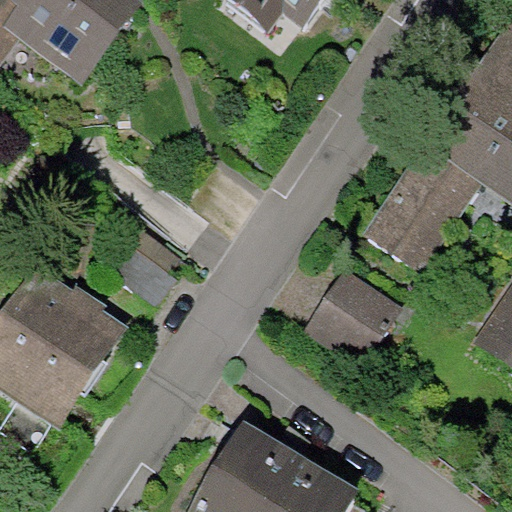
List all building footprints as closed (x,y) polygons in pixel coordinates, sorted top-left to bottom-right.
[(142,8),(132,0),(0,0),(0,106),(4,110),(43,60),(78,88),(142,8)] [(231,0),(225,9),(265,40),(282,17),(303,33),(328,0),(231,0)] [(511,20),(501,14),(355,237),(420,279),(486,179),(511,196),(511,300),(483,345),(511,363),(511,20)] [(130,247),(108,272),(155,309),(177,283),(130,247)] [(130,332),(38,266),(0,318),(0,387),(59,430),(130,332)] [(357,371),(401,310),(343,269),(300,330),(357,371)] [(343,511),(359,487),(239,414),(185,511),(343,511)]
